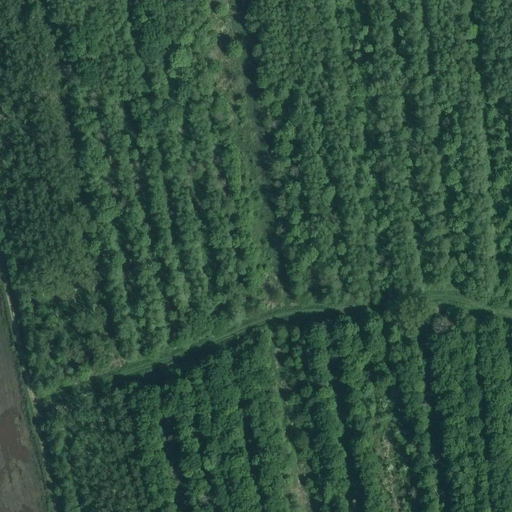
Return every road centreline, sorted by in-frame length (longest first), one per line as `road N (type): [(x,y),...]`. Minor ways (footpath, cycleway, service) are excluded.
road 1 (track): [(511,310),(415,299),(263,320),(31,405)]
road 2 (track): [(0,262),(55,511)]
